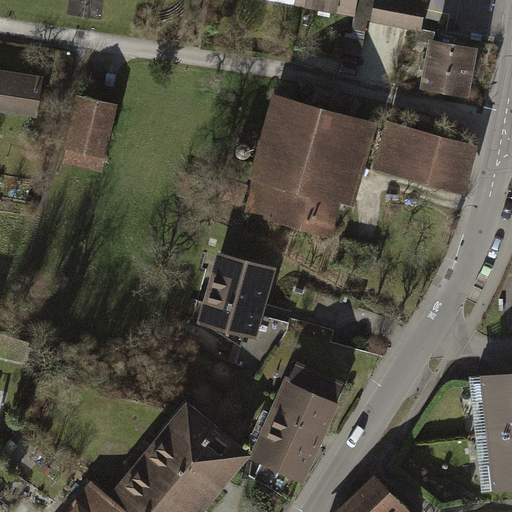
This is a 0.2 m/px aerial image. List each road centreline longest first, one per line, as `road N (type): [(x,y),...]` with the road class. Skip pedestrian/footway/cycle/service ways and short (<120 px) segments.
road 1 (residential): [(506,129),(320,77),(0,28)]
road 2 (tertiary): [(317,511),(435,332)]
road 3 (tertiary): [(435,332),(486,222),(502,152)]
